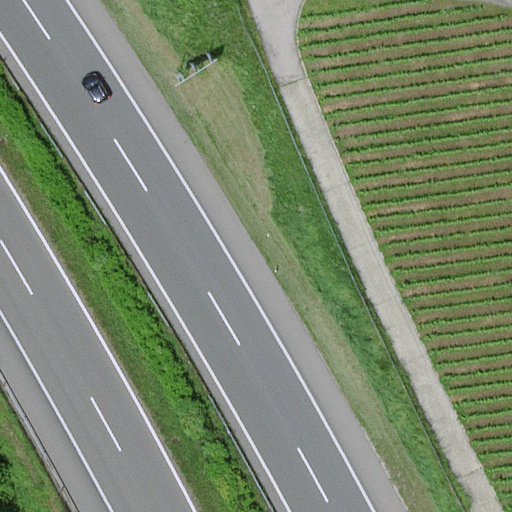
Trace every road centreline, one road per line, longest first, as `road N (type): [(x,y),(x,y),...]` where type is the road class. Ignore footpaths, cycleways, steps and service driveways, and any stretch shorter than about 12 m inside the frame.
road 1 (motorway): [(332,511),(225,320),(24,0)]
road 2 (track): [(287,0),(309,118),(499,511)]
road 3 (motorway): [(0,245),(150,511)]
